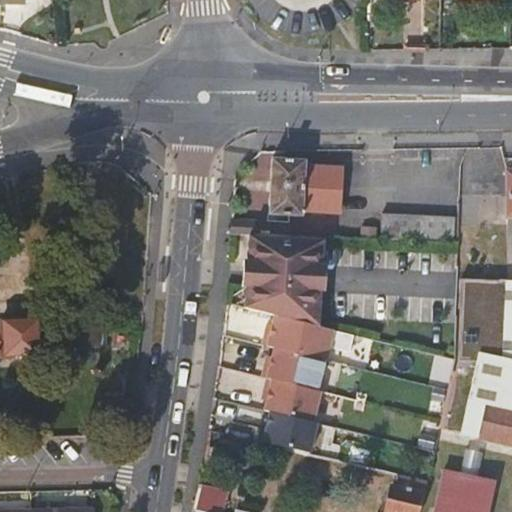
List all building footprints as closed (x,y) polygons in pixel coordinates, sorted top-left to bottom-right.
[(343,211),(346,166),(308,164),(308,157),(275,155),(274,212),(305,214),(305,209),(343,211)] [(387,237),(458,242),(458,217),(388,214),(387,237)] [(258,220),(236,219),(236,234),(253,235),(258,235),(258,220)] [(301,238),(258,235),(253,235),(251,263),(272,263),(272,274),(299,275),(301,238)] [(325,276),(328,239),(301,238),(299,275),(325,276)] [(464,432),(478,360),(500,360),(502,279),(461,279),(460,360),(459,361),(443,428),(464,432)] [(511,279),(502,279),(500,360),(478,360),(464,432),(477,435),(483,404),(511,410),(511,279)] [(251,285),(249,308),(278,315),(280,293),(297,294),(298,288),(251,285)] [(279,316),(323,326),(324,290),(298,288),(297,294),(280,293),(278,315),(279,316)] [(0,353),(1,353),(2,355),(42,355),(41,315),(6,317),(5,324),(0,324),(0,353)] [(323,326),(279,316),(276,325),(275,331),(270,330),(266,345),(278,348),(327,360),(329,361),(337,330),(323,326)] [(110,346),(110,325),(79,325),(79,346),(110,346)] [(327,360),(278,348),(276,358),(275,364),(270,363),(266,378),(271,379),(319,391),(327,360)] [(319,391),(271,379),(267,394),(272,396),(270,401),(268,411),(273,413),(316,423),(324,392),(319,391)] [(511,410),(483,404),(477,435),(511,443),(511,410)] [(316,423),(273,413),(269,429),(266,444),(312,455),(320,424),(316,423)] [(266,444),(269,429),(264,428),(261,443),(266,444)] [(210,449),(205,473),(222,476),(223,466),(227,467),(228,453),(210,449)] [(486,511),(494,479),(447,469),(438,511),(486,511)] [(395,487),(426,495),(429,482),(398,475),(395,487)] [(195,511),(226,511),(230,493),(202,487),(195,511)] [(422,511),(426,495),(395,487),(390,511),(422,511)]
